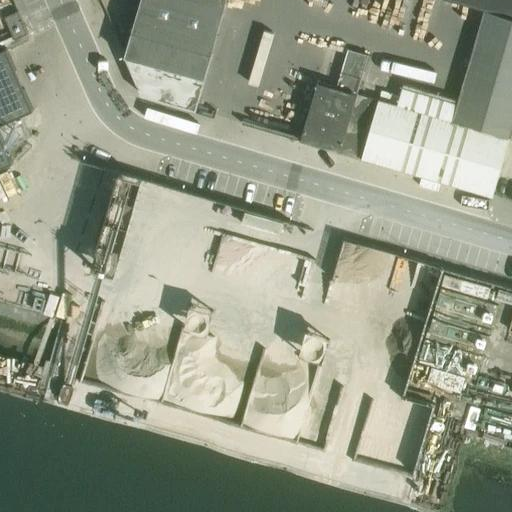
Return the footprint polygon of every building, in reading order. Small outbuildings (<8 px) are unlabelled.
[(142,0),(126,57),(137,84),(142,96),(197,112),(197,111),(228,0),(142,0)] [(511,0),(449,0),(486,11),(459,104),(453,123),(510,139),(511,131),(511,0)] [(19,12),(5,18),(15,41),(19,39),(21,42),(28,39),(26,36),(29,35),(19,12)] [(7,50),(0,53),(0,169),(13,164),(0,133),(0,126),(34,111),(7,50)] [(319,84),(303,142),(340,153),(358,95),(369,56),(347,50),(336,88),(319,84)] [(381,102),(364,160),(493,197),(510,139),(453,123),(459,104),(403,87),(398,107),(381,102)] [(358,95),(340,153),(364,160),(381,102),(358,95)] [(103,173),(86,248),(101,252),(111,208),(119,210),(125,186),(122,185),(124,178),(103,173)]
